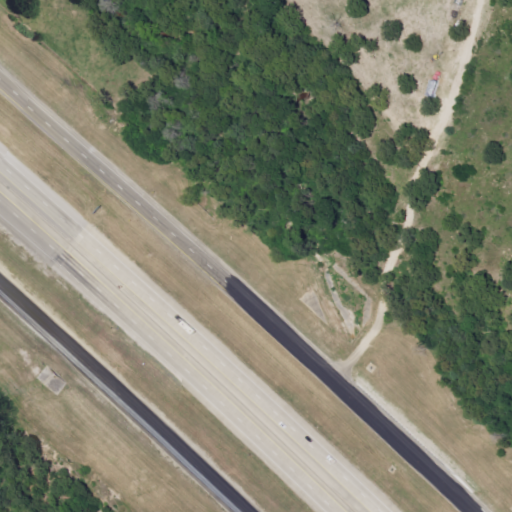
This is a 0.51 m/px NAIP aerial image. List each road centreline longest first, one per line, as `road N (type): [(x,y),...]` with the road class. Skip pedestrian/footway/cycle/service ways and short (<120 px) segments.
road 1 (tertiary): [(469,511),(0,83)]
road 2 (motorway): [(377,511),(0,166)]
road 3 (motorway): [(0,203),(332,511)]
road 4 (tertiary): [(0,280),(246,511)]
